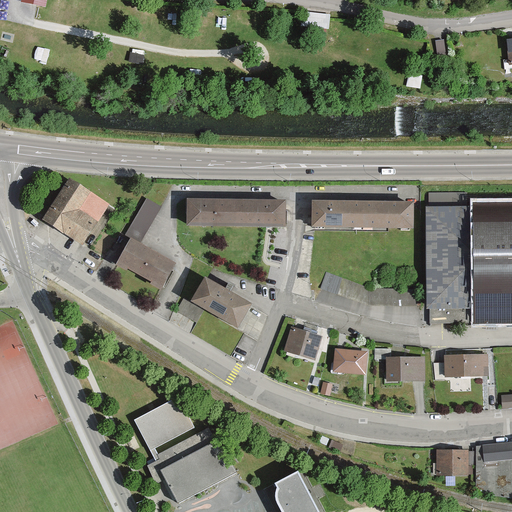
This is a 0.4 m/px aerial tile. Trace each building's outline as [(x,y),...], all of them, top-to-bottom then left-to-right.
[(47,0),(21,0),(21,3),(46,8),(47,0)] [(125,4),(125,13),(135,13),(135,4),(125,4)] [(331,15),(303,13),(302,28),(330,30),(331,15)] [(445,40),(436,41),(438,58),(447,57),(445,40)] [(409,74),(409,85),(423,86),(423,75),(409,74)] [(111,207),(70,180),(44,219),(85,247),(111,207)] [(162,208),(147,200),(127,235),(132,239),(118,264),(163,291),(178,266),(141,245),(162,208)] [(288,201),(187,200),(187,227),(288,228),(288,201)] [(416,204),(314,203),(314,230),(415,231),(416,204)] [(511,206),(427,208),(429,326),(511,324),(511,206)] [(418,307),(418,290),(370,289),(327,271),(321,288),(369,306),(418,307)] [(254,307),(208,279),(193,303),(185,299),(178,311),(199,324),(206,311),(239,331),(254,307)] [(325,338),(293,328),(285,353),(317,363),(325,338)] [(369,353),(337,350),(335,374),(367,376),(369,353)] [(393,350),(376,350),(376,362),(388,362),(389,383),(427,383),(426,358),(393,359),(393,350)] [(490,356),(446,357),(446,379),(491,378),(490,356)] [(511,395),(502,397),(504,410),(511,409),(511,395)] [(160,461),(148,467),(158,485),(167,481),(180,506),(238,476),(213,428),(158,456),(160,461)] [(511,444),(483,447),(485,464),(511,461),(511,444)] [(470,451),(438,451),(438,477),(470,477),(470,451)] [(324,511),(304,471),(276,486),(279,491),(278,493),(277,497),(277,503),(281,511),(324,511)]
